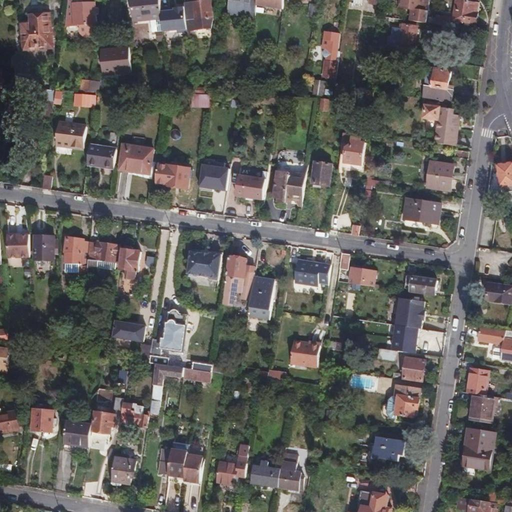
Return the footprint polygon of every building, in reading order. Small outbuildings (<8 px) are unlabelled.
[(148,23),(159,22),(158,13),(156,0),(127,0),(130,25),(148,23)] [(225,0),(223,17),(251,20),(252,9),(253,0),(225,0)] [(253,0),(252,9),(281,12),(282,0),(253,0)] [(409,10),(407,22),(424,24),(427,0),(393,0),(394,0),(400,1),(399,8),(409,10)] [(71,20),(70,8),(74,8),(74,6),(74,1),(69,1),(65,27),(74,27),(74,20),(71,20)] [(475,25),(479,5),(455,1),(452,21),(475,25)] [(95,14),(94,10),(85,10),(84,5),(74,6),(74,8),(70,8),(71,20),(74,20),(74,27),(74,28),(92,27),(92,14),(95,14)] [(182,11),(183,23),(192,22),(193,33),(208,31),(209,21),(207,5),(182,7),(182,11)] [(374,14),(376,6),(367,5),(366,13),(374,14)] [(159,22),(160,31),(160,35),(175,34),(175,37),(185,36),(183,23),(182,11),(158,13),(159,22)] [(50,49),(48,15),(28,17),(29,24),(19,25),(22,51),(50,49)] [(160,31),(159,22),(148,23),(149,32),(160,31)] [(403,53),(402,56),(407,57),(408,54),(412,54),(412,49),(414,49),(417,29),(402,27),(402,32),(391,31),(388,51),(403,53)] [(334,79),(338,52),(335,52),(338,35),(322,32),(320,45),(325,46),(325,50),(323,51),(322,55),(324,57),(323,65),(321,78),(334,79)] [(130,74),(126,43),(98,46),(100,68),(101,67),(102,76),(120,74),(120,76),(130,74)] [(478,68),(457,65),(455,79),(476,82),(478,68)] [(448,90),(449,84),(451,73),(426,70),(422,99),(451,103),(453,90),(448,90)] [(79,81),(76,94),(86,94),(88,83),(88,82),(79,81)] [(320,97),(323,83),(311,81),(309,95),(320,97)] [(224,93),(226,82),(212,82),(213,92),(224,93)] [(86,94),(96,95),(97,85),(88,83),(86,94)] [(51,105),(52,95),(45,94),(44,105),(51,105)] [(60,106),(62,94),(52,94),(52,95),(51,105),(60,106)] [(76,94),(74,94),(73,107),(94,109),(96,95),(86,94),(76,94)] [(189,110),(207,110),(209,96),(201,96),(192,96),(189,96),(189,110)] [(273,107),(275,98),(261,97),(260,105),(273,107)] [(281,107),(286,98),(275,98),(273,107),(276,107),(275,112),(280,112),(281,107)] [(324,111),(325,102),(318,101),(317,110),(324,111)] [(33,122),(48,124),(51,105),(44,105),(35,104),(33,122)] [(232,111),(211,108),(209,125),(227,127),(228,119),(231,120),(232,111)] [(438,121),(434,146),(455,149),(459,118),(453,117),(454,113),(437,110),(430,109),(424,108),(422,119),(438,121)] [(86,126),(59,122),(56,141),(69,143),(69,145),(83,147),(86,126)] [(340,165),(364,169),(369,138),(345,134),(340,165)] [(149,177),(153,150),(121,146),(118,170),(129,171),(129,174),(149,177)] [(89,147),(86,168),(112,172),(115,151),(89,147)] [(466,161),(467,153),(457,152),(455,160),(466,161)] [(296,205),(300,206),(304,175),(302,174),(303,166),(276,162),(275,172),(277,173),(276,185),(273,184),(272,190),(274,192),(271,195),(271,198),(275,199),(274,202),(284,204),(284,203),(285,200),(289,201),(294,202),(295,205),(296,205)] [(447,191),(452,166),(430,162),(426,188),(447,191)] [(511,162),(495,166),(496,175),(493,175),(490,197),(499,196),(502,203),(511,201),(511,162)] [(326,187),(330,165),(313,163),(310,185),(326,187)] [(229,191),(233,168),(205,164),(201,187),(229,191)] [(185,192),(188,172),(179,170),(176,166),(170,165),(168,167),(167,167),(165,188),(185,192)] [(250,200),(261,202),(265,174),(238,170),(237,174),(240,178),(239,187),(235,189),(234,198),(243,199),(250,200)] [(43,177),(41,190),(49,192),(51,178),(43,177)] [(404,221),(437,226),(440,206),(407,201),(404,221)] [(32,237),(31,262),(52,263),(52,255),(52,241),(52,238),(32,237)] [(13,267),(21,267),(19,238),(0,239),(3,268),(13,267)] [(77,279),(86,279),(86,277),(89,243),(83,242),(83,241),(66,239),(63,253),(62,273),(77,274),(77,279)] [(89,243),(86,277),(96,278),(97,268),(113,270),(114,264),(116,264),(119,246),(95,243),(89,243)] [(137,273),(140,254),(132,252),(131,251),(123,250),(122,251),(120,251),(118,271),(126,271),(125,279),(134,281),(135,273),(137,273)] [(217,283),(221,256),(209,255),(209,256),(209,257),(201,256),(201,255),(199,252),(191,251),(189,253),(185,276),(206,279),(208,282),(214,283),(217,283)] [(345,271),(347,256),(339,255),(336,270),(345,271)] [(225,276),(223,291),(240,294),(240,299),(250,301),(253,280),(254,274),(245,273),(247,260),(229,258),(227,276),(225,276)] [(293,284),(324,288),(328,266),(317,265),(317,267),(306,266),(307,263),(296,261),(293,284)] [(373,284),(374,274),(352,270),(350,280),(373,284)] [(433,296),(436,282),(412,279),(412,278),(405,276),(403,291),(433,296)] [(253,280),(250,301),(248,318),(268,321),(274,283),(253,280)] [(131,298),(133,285),(125,284),(122,297),(131,298)] [(510,288),(487,284),(485,301),(508,304),(510,288)] [(394,327),(419,330),(423,303),(398,299),(394,327)] [(149,348),(147,365),(153,366),(167,368),(168,360),(160,359),(161,350),(181,353),(186,316),(167,313),(164,340),(160,339),(159,342),(150,341),(149,348)] [(117,320),(115,338),(147,342),(149,324),(117,320)] [(511,333),(478,328),(476,342),(499,346),(502,346),(500,361),(511,363),(511,342),(510,342),(511,333)] [(38,344),(39,336),(31,336),(30,343),(38,344)] [(52,342),(51,349),(76,352),(77,344),(52,341),(52,342)] [(326,342),(325,349),(341,352),(343,344),(326,342)] [(140,346),(137,363),(147,365),(149,348),(140,346)] [(500,361),(502,346),(499,346),(498,349),(494,349),(492,350),(491,359),(500,361)] [(306,368),(308,352),(289,349),(287,365),(306,368)] [(392,363),(393,353),(379,351),(377,361),(392,363)] [(67,353),(66,361),(81,362),(82,355),(67,353)] [(421,382),(424,363),(405,360),(402,380),(421,382)] [(192,364),(190,371),(208,374),(209,374),(210,367),(192,364)] [(180,376),(181,370),(167,368),(153,366),(148,401),(153,401),(154,392),(156,392),(159,373),(180,376)] [(117,370),(115,383),(123,384),(125,371),(117,370)] [(190,371),(181,370),(180,376),(180,379),(207,383),(208,374),(190,371)] [(470,372),(467,396),(473,397),(479,398),(480,393),(485,393),(486,385),(483,385),(484,374),(470,372)] [(277,376),(266,375),(265,382),(282,384),(283,375),(278,374),(277,376)] [(399,399),(396,418),(413,420),(414,412),(418,412),(421,392),(408,390),(398,389),(396,399),(399,399)] [(479,398),(473,397),(472,406),(474,406),(472,421),(490,424),(493,400),(479,398)] [(115,399),(113,412),(121,413),(123,405),(123,400),(115,399)] [(396,422),(396,418),(399,399),(396,399),(393,400),(390,403),(389,407),(383,410),(383,417),(385,421),(392,425),(393,422),(396,422)] [(132,427),(147,429),(148,419),(142,419),(144,408),(123,405),(120,422),(125,423),(132,424),(132,427)] [(33,411),(31,432),(51,433),(53,413),(33,411)] [(0,433),(26,430),(24,421),(21,421),(20,414),(0,417),(0,433)] [(95,414),(92,433),(109,435),(111,426),(114,426),(115,417),(95,414)] [(63,445),(88,448),(92,425),(66,422),(63,445)] [(494,435),(467,431),(462,468),(489,472),(494,435)] [(403,457),(405,443),(376,439),(373,458),(398,462),(399,456),(403,457)] [(167,477),(171,452),(161,451),(157,476),(167,477)] [(171,452),(167,477),(175,478),(183,480),(182,483),(190,484),(198,485),(202,459),(186,457),(187,453),(171,451),(171,452)] [(242,474),(244,459),(236,458),(235,467),(217,464),(214,483),(228,485),(228,481),(232,481),(234,472),(242,474)] [(111,482),(121,484),(130,485),(131,479),(132,471),(135,472),(136,462),(115,459),(111,482)] [(250,486),(276,489),(279,472),(267,471),(268,463),(257,462),(256,469),(252,468),(250,486)] [(276,489),(276,491),(297,494),(300,475),(294,474),(295,466),(280,464),(279,472),(276,489)] [(485,504),(496,505),(497,500),(498,495),(487,494),(485,504)] [(382,511),(384,501),(373,500),(373,501),(362,499),(359,511),(382,511)] [(511,499),(509,502),(503,507),(511,508),(511,499)] [(471,507),(469,511),(494,511),(495,511),(489,510),(489,507),(495,508),(496,505),(485,504),(473,501),(472,507),(471,507)]
